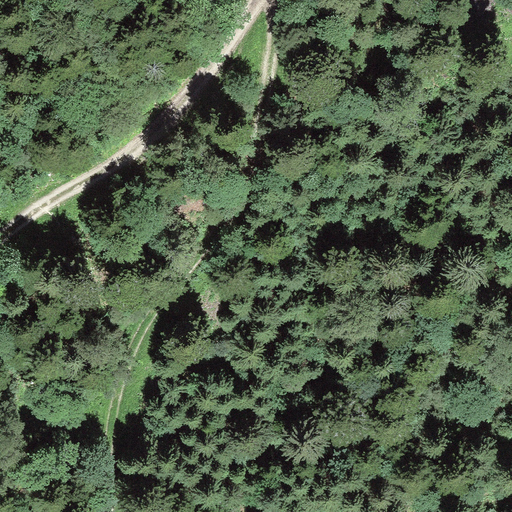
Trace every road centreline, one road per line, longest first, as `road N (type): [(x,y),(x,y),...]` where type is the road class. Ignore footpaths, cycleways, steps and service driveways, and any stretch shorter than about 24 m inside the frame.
road 1 (track): [(110,511),(110,456),(127,368),(153,315),(243,198),(272,72),(275,0)]
road 2 (track): [(0,238),(142,141),(263,0)]
